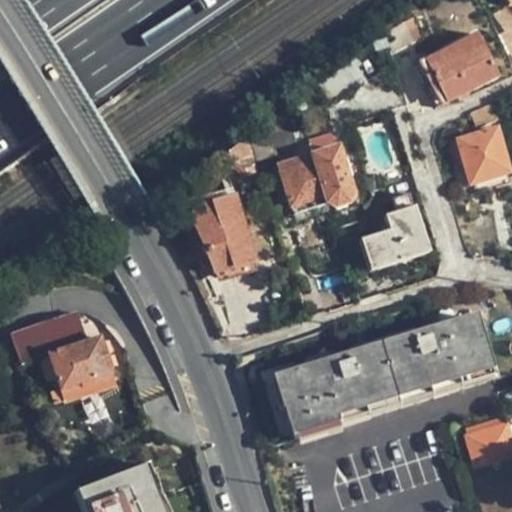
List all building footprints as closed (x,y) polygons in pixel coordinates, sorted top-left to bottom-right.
[(494,16),(505,31),(511,26),(511,16),(506,8),(494,16)] [(511,26),(505,31),(499,35),(505,49),(511,44),(511,26)] [(396,33),(393,35),(400,48),(414,41),(407,28),(396,33)] [(417,64),(415,65),(435,107),(454,99),(496,77),(475,34),(428,58),(426,54),(415,59),(417,64)] [(388,53),(386,45),(372,48),(373,56),(388,53)] [(364,86),(351,68),(320,90),(332,108),(364,86)] [(307,109),(306,96),(295,103),(298,112),(307,109)] [(499,120),(492,104),(470,113),(477,129),(499,120)] [(278,157),(273,154),(275,164),(299,157),(288,116),(266,128),(270,144),(272,138),(276,134),(281,132),(284,133),(288,134),(294,138),(295,143),(294,149),(293,152),(289,156),(283,158),(278,157)] [(455,158),(463,155),(472,185),(511,173),(498,130),(451,145),(455,158)] [(258,174),(256,170),(247,139),(246,137),(224,154),(230,162),(239,166),(246,176),(258,174)] [(335,151),(310,158),(322,196),(325,204),(335,208),(345,205),(349,195),(335,151)] [(322,196),(310,158),(278,169),(289,206),(322,196)] [(373,168),(359,172),(364,187),(378,183),(373,168)] [(393,199),(395,206),(412,202),(409,194),(393,199)] [(182,205),(202,249),(205,257),(213,274),(255,260),(235,196),(210,203),(208,197),(182,205)] [(292,216),(325,204),(322,196),(289,206),(292,216)] [(412,202),(395,206),(397,214),(385,218),(389,232),(367,239),(377,271),(427,256),(430,250),(417,208),(414,209),(412,202)] [(370,273),(377,271),(367,239),(358,242),(370,273)] [(198,260),(205,257),(202,249),(195,252),(198,260)] [(296,317),(293,304),(268,312),(272,325),(296,317)] [(495,378),(477,318),(278,378),(288,411),(286,411),(294,439),(495,378)] [(38,328),(43,341),(78,330),(83,320),(57,321),(38,328)] [(43,341),(58,389),(108,372),(101,349),(97,337),(82,342),(78,330),(43,341)] [(113,385),(108,372),(58,389),(62,401),(113,385)] [(111,421),(97,431),(103,441),(118,431),(111,421)] [(504,421),(493,424),(495,430),(505,427),(504,421)] [(495,430),(493,424),(486,426),(488,432),(483,434),(481,428),(465,432),(476,467),(511,456),(511,448),(505,427),(495,430)] [(155,511),(138,467),(78,490),(86,511),(155,511)]
